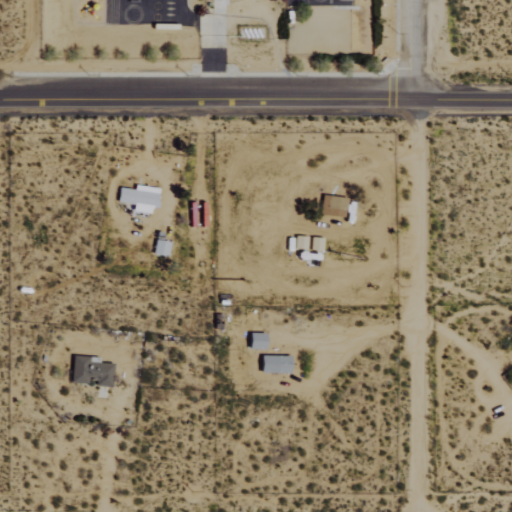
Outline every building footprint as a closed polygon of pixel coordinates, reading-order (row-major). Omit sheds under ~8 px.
[(133,204),(132,211),(153,214),(157,189),(133,185),(132,190),(118,187),(116,202),(133,204)] [(320,215),(343,218),(345,198),(322,195),(320,215)] [(169,243),(155,239),(151,254),(165,257),(169,243)] [(248,349),(264,349),(265,333),(249,333),(248,349)] [(98,357),(71,356),(70,384),(111,386),(112,364),(98,363),(98,357)] [(261,373),(289,372),(289,356),(260,356),(261,373)]
